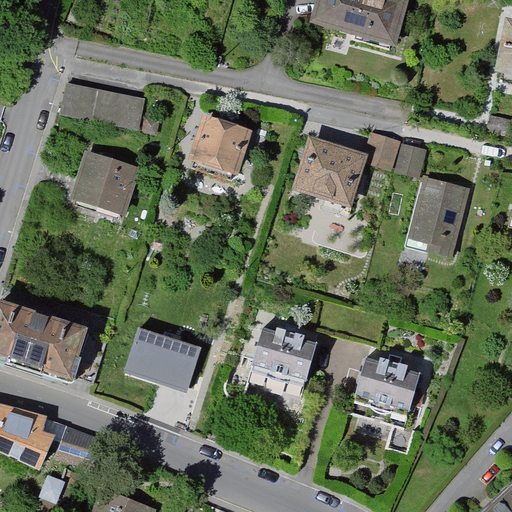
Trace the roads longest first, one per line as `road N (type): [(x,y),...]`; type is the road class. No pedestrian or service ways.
road 1 (residential): [(295,511),(69,413),(0,392)]
road 2 (residential): [(54,0),(0,208)]
